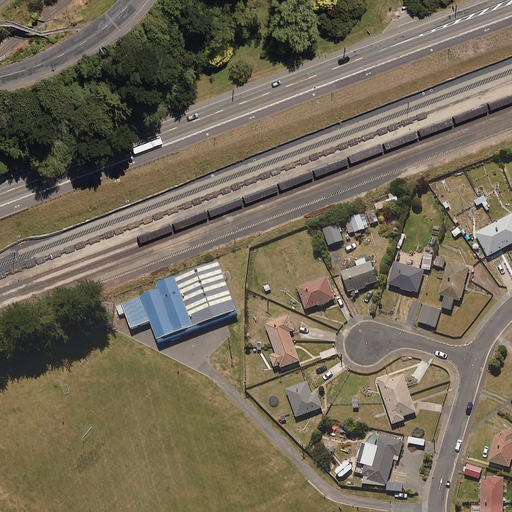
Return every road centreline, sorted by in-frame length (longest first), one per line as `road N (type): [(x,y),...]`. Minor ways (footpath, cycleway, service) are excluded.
road 1 (trunk): [(511,1),(0,192)]
road 2 (residential): [(437,511),(475,359)]
road 3 (secondary): [(0,76),(82,43),(132,0)]
